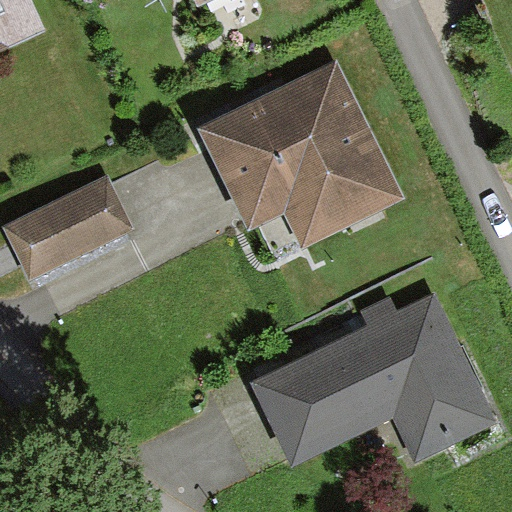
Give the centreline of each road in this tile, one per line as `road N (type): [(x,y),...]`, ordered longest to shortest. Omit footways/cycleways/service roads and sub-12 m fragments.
road 1 (residential): [(511,239),(399,0)]
road 2 (residential): [(0,353),(91,465),(150,511)]
